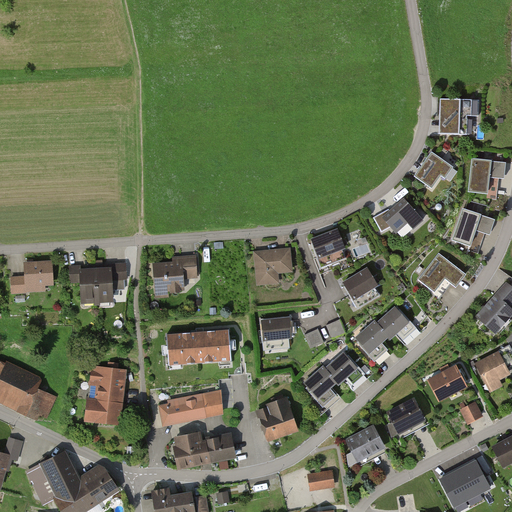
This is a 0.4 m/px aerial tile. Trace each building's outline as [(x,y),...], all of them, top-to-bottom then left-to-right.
[(474,95),(442,95),(442,129),(469,129),(469,112),(474,112),(474,95)] [(454,164),(433,150),(416,175),(434,186),(443,173),(447,175),(454,164)] [(507,159),(473,156),(470,189),(489,191),(491,174),(505,175),(507,159)] [(390,209),(376,217),(383,229),(392,224),(397,230),(409,220),(414,227),(425,218),(406,197),(390,209)] [(496,216),(463,205),(453,235),(472,242),(476,228),(491,233),(496,216)] [(342,228),(313,239),(323,267),(345,259),(343,253),(350,250),(342,228)] [(293,249),(255,253),(258,286),(282,284),(281,275),(295,274),(293,249)] [(440,252),(420,278),(435,290),(446,277),(457,285),(467,272),(440,252)] [(175,262),(155,264),(159,295),(187,292),(186,280),(198,279),(196,256),(174,258),(175,262)] [(26,276),(12,277),(13,296),(47,294),(47,287),(55,286),(54,262),(25,264),(26,276)] [(128,263),(99,264),(101,303),(116,302),(115,281),(129,281),(128,263)] [(101,303),(99,264),(71,266),(72,284),(82,284),(83,304),(101,303)] [(370,268),(346,283),(357,301),(381,287),(370,268)] [(511,282),(510,281),(477,316),(498,335),(511,320),(511,282)] [(413,324),(397,307),(380,323),(394,337),(395,336),(398,339),(413,324)] [(293,318),(263,321),(265,341),(294,338),(293,318)] [(380,323),(377,319),(357,338),(373,356),(394,337),(380,323)] [(342,321),(328,327),(334,340),(348,333),(342,321)] [(228,330),(167,335),(169,363),(230,359),(228,330)] [(320,330),(306,337),(312,349),(326,343),(320,330)] [(511,373),(502,352),(478,363),(492,393),(504,387),(502,382),(511,376),(511,373)] [(346,353),(328,368),(339,383),(342,387),(361,370),(346,353)] [(43,383),(0,362),(0,399),(40,418),(42,414),(49,417),(58,399),(42,391),(43,383)] [(459,364),(429,379),(441,402),(471,387),(459,364)] [(326,366),(307,383),(321,399),(339,383),(328,368),(326,366)] [(129,370),(92,367),(87,424),(123,427),(129,370)] [(162,405),(167,427),(222,416),(217,393),(162,405)] [(259,412),(269,443),(301,432),(290,398),(268,405),(269,408),(259,412)] [(415,399),(389,412),(400,433),(425,420),(415,399)] [(477,403),(461,411),(469,426),(485,418),(477,403)] [(374,425),(347,439),(359,461),(385,447),(374,425)] [(213,464),(209,442),(205,442),(203,432),(176,438),(178,447),(175,448),(180,471),(213,464)] [(213,464),(239,459),(234,436),(209,442),(213,464)] [(511,438),(494,448),(503,465),(511,460),(511,438)] [(7,456),(0,453),(0,487),(9,457),(18,460),(23,443),(12,440),(7,456)] [(41,467),(66,511),(89,511),(122,494),(106,465),(83,478),(68,452),(41,467)] [(477,461),(441,479),(455,506),(490,488),(477,461)] [(332,472),(309,475),(312,490),(334,487),(332,472)] [(300,489),(310,487),(308,477),(299,479),(300,489)] [(173,488),(153,492),(157,511),(212,511),(209,496),(197,499),(196,493),(175,497),(173,488)] [(219,493),(220,503),(231,502),(230,492),(219,493)]
